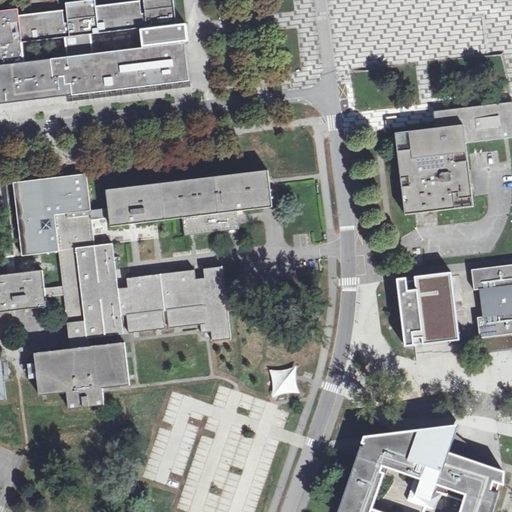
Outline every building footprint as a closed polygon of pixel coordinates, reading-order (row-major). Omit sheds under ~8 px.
[(19,9),(0,11),(0,105),(185,83),(180,43),(183,43),(182,35),(181,26),(170,27),(170,26),(177,25),(173,0),(144,0),(146,14),(142,14),(141,2),(96,7),(95,0),(67,3),(69,23),(64,24),(63,12),(20,17),(19,9)] [(436,128),(395,133),(405,215),(474,207),(473,197),(468,156),(466,143),(511,137),(511,101),(434,112),(436,128)] [(241,211),(273,206),(272,199),(268,170),(107,190),(108,208),(109,218),(110,227),(133,224),(183,218),(185,236),(191,235),(231,230),(240,229),(237,211),(241,211)] [(60,178),(14,183),(22,255),(58,251),(63,286),(45,287),(46,298),(64,296),(71,349),(89,347),(88,338),(76,248),(95,246),(93,220),(101,219),(109,218),(108,208),(91,210),(87,174),(60,178)] [(95,246),(76,248),(88,338),(124,334),(121,315),(119,297),(116,267),(113,244),(95,246)] [(511,265),(473,270),(475,290),(484,289),(487,317),(478,318),(480,338),(482,338),(484,351),(510,348),(509,345),(511,344),(511,265)] [(213,342),(231,339),(229,316),(223,267),(213,268),(204,269),(205,276),(200,276),(196,276),(195,271),(176,272),(171,277),(161,279),(154,279),(146,276),(127,279),(129,296),(119,297),(121,315),(127,314),(129,333),(162,329),(162,327),(166,327),(166,329),(201,324),(202,333),(211,332),(213,342)] [(46,298),(45,287),(43,270),(0,275),(0,311),(47,306),(46,298)] [(460,340),(452,272),(415,277),(416,284),(408,285),(407,278),(397,279),(406,347),(415,346),(415,342),(423,341),(423,345),(460,340)] [(71,349),(35,353),(40,396),(68,392),(69,409),(104,404),(103,388),(130,385),(125,343),(89,347),(71,349)] [(3,355),(0,355),(0,398),(8,397),(3,355)] [(275,374),(277,391),(294,388),(293,380),(292,371),(275,374)] [(390,434),(362,438),(360,443),(362,443),(361,446),(359,445),(356,455),(337,511),(492,511),(499,492),(496,492),(499,483),(501,484),(501,472),(502,472),(502,471),(500,470),(455,454),(455,451),(451,449),(447,447),(451,435),(454,426),(449,427),(428,430),(394,434),(390,434)]
